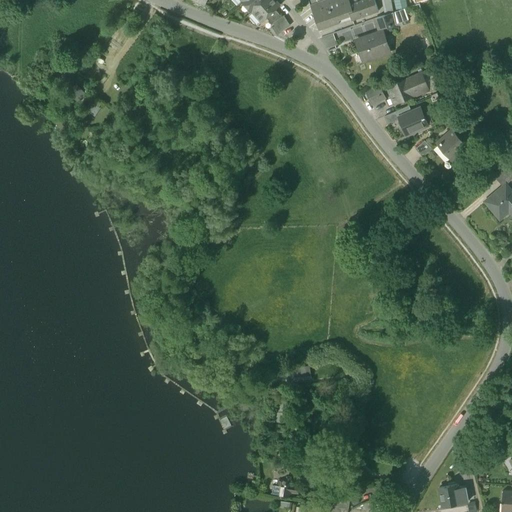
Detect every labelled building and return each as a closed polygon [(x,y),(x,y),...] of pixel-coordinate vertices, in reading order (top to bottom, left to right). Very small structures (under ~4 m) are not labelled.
[(243,0),(243,1),(252,11),(264,0),(243,0)] [(280,6),(274,0),(264,0),(252,11),(262,22),(266,18),(275,10),(280,6)] [(310,6),(319,31),(339,24),(339,21),(350,17),(346,6),(350,5),(348,0),(327,0),(324,1),(325,4),(312,8),(311,6),(310,6)] [(364,0),(358,2),(350,5),(346,6),(350,17),(351,20),(351,21),(378,12),(373,0),(364,0)] [(404,0),(392,0),(393,8),(405,7),(404,0)] [(392,6),(392,5),(384,7),(385,15),(393,12),(392,6)] [(405,9),(393,12),(396,24),(409,20),(405,9)] [(271,24),(273,23),(282,17),(275,10),(266,18),(271,24)] [(375,19),(379,30),(396,24),(393,12),(385,15),(375,19)] [(284,16),(282,17),(273,23),(279,33),(290,25),(284,16)] [(357,41),(364,61),(388,52),(382,33),(357,41)] [(429,69),(422,72),(407,79),(388,88),(395,105),(415,96),(429,90),(435,87),(429,69)] [(73,96),(78,102),(83,97),(78,92),(81,89),(74,82),(68,88),(74,94),(73,96)] [(366,92),(371,104),(386,98),(379,85),(366,92)] [(90,113),(96,117),(102,108),(95,104),(90,113)] [(395,111),(398,119),(400,118),(400,117),(411,112),(410,110),(411,109),(409,105),(395,111)] [(407,134),(423,127),(420,120),(422,118),(423,119),(424,119),(425,119),(424,118),(425,118),(424,116),(424,117),(420,108),(411,112),(400,117),(400,118),(407,134)] [(385,116),(388,124),(399,119),(398,119),(395,111),(385,116)] [(430,115),(425,118),(424,118),(425,119),(424,119),(423,119),(422,118),(420,120),(423,127),(427,125),(433,122),(430,115)] [(437,144),(451,160),(460,152),(462,153),(468,148),(452,131),(437,144)] [(416,150),(423,158),(432,150),(425,141),(416,150)] [(511,180),(511,176),(509,173),(503,166),(494,174),(499,181),(503,186),(505,184),(506,185),(511,180)] [(508,208),(511,212),(511,192),(506,185),(505,184),(503,186),(485,201),(498,217),(508,208)] [(280,495),(290,496),(291,494),(297,495),(299,486),(292,485),(292,481),(278,479),(277,485),(281,486),(280,495)] [(439,488),(443,506),(466,502),(465,492),(458,493),(457,485),(439,488)] [(501,511),(511,511),(511,491),(503,491),(501,511)] [(331,498),(330,505),(348,508),(349,501),(331,498)] [(474,503),(467,505),(469,511),(476,509),(474,503)]
